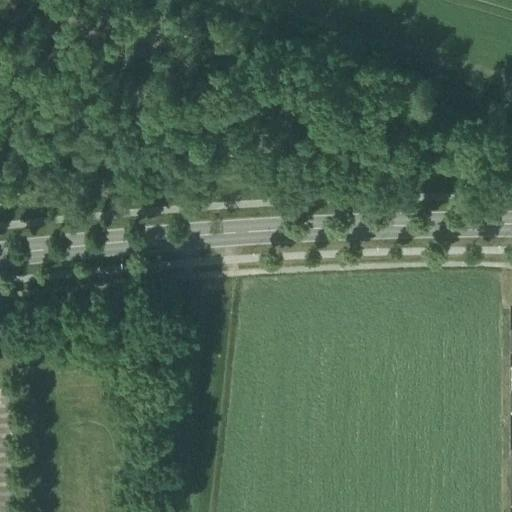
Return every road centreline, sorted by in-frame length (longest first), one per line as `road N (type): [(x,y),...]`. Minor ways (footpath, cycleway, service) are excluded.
road 1 (secondary): [(511,225),(206,235),(0,256)]
road 2 (track): [(172,511),(190,237)]
